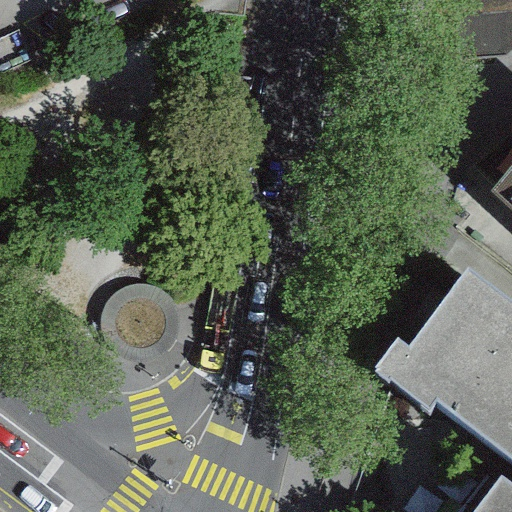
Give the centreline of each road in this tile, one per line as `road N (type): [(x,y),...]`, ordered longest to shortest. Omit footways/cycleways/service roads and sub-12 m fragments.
road 1 (secondary): [(251,331),(305,0)]
road 2 (secondary): [(251,331),(189,407),(155,427),(109,437),(22,434)]
road 3 (secondary): [(229,511),(251,331)]
road 4 (secondary): [(22,434),(116,511)]
